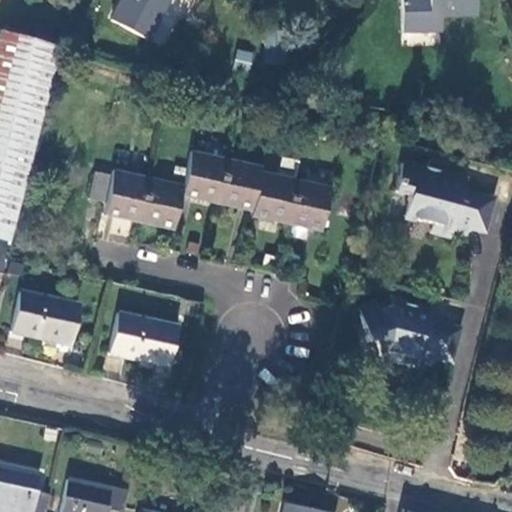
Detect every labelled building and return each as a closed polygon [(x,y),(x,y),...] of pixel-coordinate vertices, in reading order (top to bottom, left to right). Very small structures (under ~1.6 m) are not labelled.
[(150,41),(171,0),(121,0),(110,21),(150,41)] [(400,0),(402,35),(441,33),(440,20),(475,18),(474,0),(400,0)] [(56,57),(58,50),(0,33),(0,261),(5,243),(11,245),(50,80),(56,57)] [(71,62),(56,57),(50,80),(66,83),(71,62)] [(223,109),(221,121),(233,123),(236,112),(223,109)] [(317,146),(323,128),(311,125),(306,144),(317,146)] [(249,216),(319,231),(329,188),(260,173),(260,169),(190,153),(182,188),(112,172),(111,177),(93,173),(87,201),(104,205),(102,217),(172,232),(179,198),(249,214),(249,216)] [(428,174),(403,168),(396,196),(411,200),(406,222),(435,229),(433,237),(453,242),(455,234),(470,238),(471,231),(487,234),(494,203),(464,195),(467,184),(438,177),(436,183),(426,180),(428,174)] [(438,177),(428,174),(426,180),(436,183),(438,177)] [(79,306),(19,292),(9,334),(68,348),(79,306)] [(359,317),(377,313),(374,302),(357,306),(359,317)] [(428,325),(431,313),(401,306),(399,311),(391,309),(377,313),(359,317),(366,343),(374,342),(377,357),(387,355),(398,357),(397,366),(415,370),(417,362),(432,366),(434,359),(449,363),(456,333),(428,325)] [(176,326),(116,314),(107,357),(166,369),(176,326)] [(387,355),(377,357),(379,365),(388,363),(397,366),(398,357),(387,355)] [(45,511),(49,496),(35,493),(39,476),(0,466),(0,511),(45,511)] [(60,511),(121,511),(126,494),(112,492),(68,481),(60,511)]
